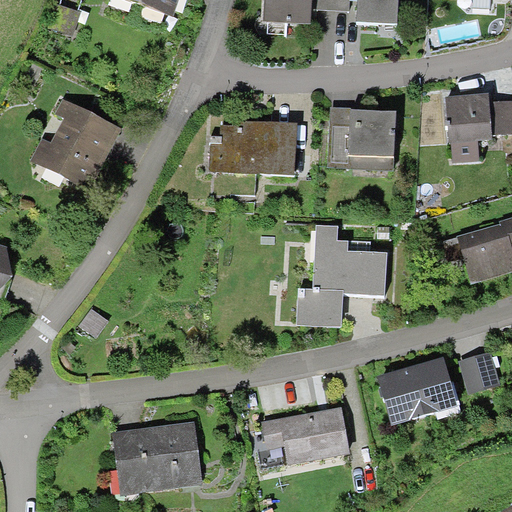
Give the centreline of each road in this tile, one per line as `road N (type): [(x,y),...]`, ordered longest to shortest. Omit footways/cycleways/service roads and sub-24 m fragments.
road 1 (residential): [(511,315),(270,372),(17,404)]
road 2 (residential): [(199,66),(118,230),(45,329),(0,373)]
road 3 (residential): [(199,66),(247,78),(344,78),(511,50)]
